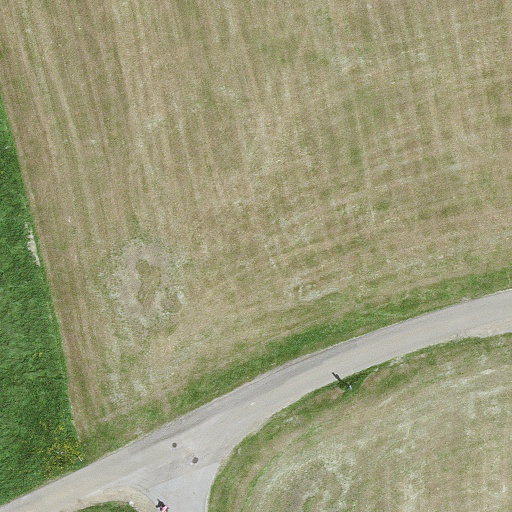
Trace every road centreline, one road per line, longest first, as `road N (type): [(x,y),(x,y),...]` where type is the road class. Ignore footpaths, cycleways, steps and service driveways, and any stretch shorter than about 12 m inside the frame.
road 1 (unclassified): [(169,440),(362,352),(511,302)]
road 2 (unclassified): [(17,511),(169,440)]
